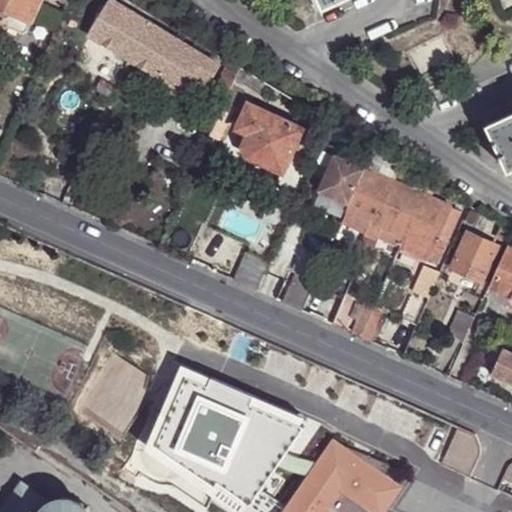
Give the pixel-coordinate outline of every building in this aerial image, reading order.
[(43,0),(0,0),(0,8),(33,23),(34,20),(43,0)] [(68,3),(62,0),(43,0),(34,20),(55,29),(68,3)] [(323,0),(328,10),(349,0),(323,0)] [(127,59),(148,25),(111,2),(105,12),(101,19),(90,37),(127,59)] [(0,18),(29,31),(33,23),(0,8),(0,18)] [(218,68),(148,25),(127,59),(183,93),(190,81),(196,84),(199,80),(208,85),(218,68)] [(243,68),(232,62),(219,86),(231,92),(235,85),(241,72),(243,68)] [(235,85),(231,92),(223,110),(234,115),(246,89),(235,85)] [(305,131),(251,107),(239,132),(251,137),(245,149),(249,159),(285,175),(305,131)] [(223,110),(214,130),(210,141),(222,145),(234,115),(223,110)] [(511,173),(511,172),(511,116),(490,126),(511,173)] [(345,131),(333,124),(329,135),(341,140),(345,131)] [(406,167),(376,149),(367,170),(399,186),(406,167)] [(351,207),(367,170),(338,156),(321,194),(351,207)] [(399,186),(367,170),(351,207),(349,212),(374,224),(368,236),(374,238),(399,186)] [(424,197),(399,186),(374,238),(381,241),(383,238),(387,230),(406,237),(424,197)] [(452,210),(424,197),(406,237),(402,247),(402,250),(434,265),(444,245),(448,247),(454,234),(451,232),(460,215),(452,212),(452,210)] [(374,224),(349,212),(343,224),(368,236),(374,224)] [(482,217),(471,213),(466,224),(477,228),(482,217)] [(511,240),(511,231),(505,227),(499,239),(509,245),(511,240)] [(387,230),(383,238),(402,247),(406,237),(387,230)] [(501,250),(471,235),(455,270),(487,283),(501,250)] [(511,250),(494,289),(511,296),(511,250)] [(246,259),(236,282),(257,291),(262,284),(268,268),(246,259)] [(442,274),(425,266),(401,317),(419,326),(442,274)] [(283,303),(301,312),(314,283),(296,276),(283,303)] [(267,287),(262,284),(257,291),(264,294),(267,287)] [(269,298),(277,301),(282,289),(275,285),(269,298)] [(327,293),(315,288),(305,312),(317,318),(327,293)] [(361,300),(350,295),(343,311),(354,316),(361,300)] [(370,303),(354,335),(362,338),(376,306),(370,303)] [(386,311),(376,306),(362,338),(373,343),(386,311)] [(464,347),(476,320),(458,313),(448,340),(464,347)] [(511,384),(511,353),(505,351),(494,376),(511,384)] [(438,461),(467,475),(481,445),(482,442),(481,438),(481,436),(478,433),(477,432),(456,422),(438,461)] [(274,494),(285,501),(276,511),(372,511),(375,507),(357,495),(368,478),(374,482),(388,471),(393,466),(394,464),(395,461),(394,459),(392,457),(373,450),(368,458),(331,432),(274,494)] [(357,495),(375,507),(382,511),(402,481),(388,471),(374,482),(368,478),(357,495)] [(37,511),(38,511),(42,507),(46,499),(20,481),(0,511),(30,511),(29,510),(30,508),(37,511)] [(61,497),(42,507),(38,511),(37,511),(30,508),(29,510),(30,511),(90,511),(88,508),(91,506),(89,503),(86,505),(76,498),(77,494),(74,494),(72,498),(63,497),(63,493),(60,494),(61,497)] [(276,511),(285,501),(274,494),(253,502),(253,511),(276,511)]
